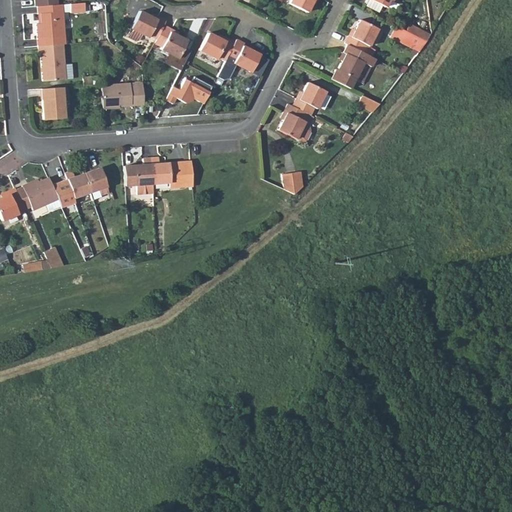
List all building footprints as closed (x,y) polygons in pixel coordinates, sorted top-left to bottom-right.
[(37,8),(58,6),(57,0),(34,0),(35,8),(37,8)] [(289,0),(290,0),(309,10),(313,0),(289,0)] [(392,0),(389,0),(387,5),(398,10),(400,4),(392,0)] [(83,4),(70,5),(71,15),(83,14),(83,4)] [(37,8),(38,16),(39,15),(40,23),(36,24),(37,47),(62,45),(65,45),(63,6),(58,6),(37,8)] [(160,18),(158,21),(151,17),(142,12),(133,29),(133,30),(144,35),(150,39),(152,36),(158,39),(165,26),(167,22),(160,18)] [(357,28),(353,36),(350,34),(347,42),(350,43),(364,51),(368,45),(370,46),(379,28),(361,19),(357,28)] [(432,31),(411,21),(406,29),(427,39),(428,38),(432,31)] [(173,30),(165,26),(158,39),(156,43),(163,47),(162,49),(172,54),(168,62),(183,70),(190,55),(183,52),(189,41),(179,36),(171,32),(173,30)] [(406,29),(401,40),(419,50),(427,40),(427,39),(406,29)] [(144,35),(133,30),(129,37),(138,42),(140,41),(144,35)] [(228,38),(227,41),(219,36),(210,32),(201,49),(219,59),(221,56),(228,60),(229,57),(237,43),(228,38)] [(261,54),(252,50),(244,46),(246,43),(238,39),(237,43),(229,57),(235,61),(234,62),(252,71),(253,69),(260,72),(267,59),(260,56),(261,54)] [(376,57),(366,51),(364,51),(350,43),(346,51),(348,52),(344,59),(340,69),(356,77),(357,77),(366,60),(373,63),(376,57)] [(37,47),(38,55),(40,55),(42,81),(64,80),(62,45),(37,47)] [(373,63),(366,60),(357,77),(364,81),(373,63)] [(356,77),(340,69),(337,67),(332,78),(351,87),(356,77)] [(81,87),(102,85),(102,77),(81,79),(81,87)] [(306,91),(302,99),(299,98),(295,105),(313,114),(316,107),(319,108),(328,90),(310,82),(306,91)] [(148,107),(146,84),(102,88),(104,112),(122,111),(122,107),(134,106),(134,108),(148,107)] [(41,89),(43,116),(64,114),(62,88),(41,89)] [(356,101),(375,110),(382,102),(361,92),(356,101)] [(285,120),(281,129),(297,138),(306,121),(311,124),(316,115),(313,114),(295,105),(291,103),(286,111),(289,112),(285,120)] [(306,121),(297,138),(303,141),(307,140),(312,130),(311,124),(306,121)] [(350,142),(355,135),(346,130),(342,138),(350,142)] [(139,194),(155,194),(154,184),(153,159),(146,160),(146,166),(126,167),(126,185),(139,184),(139,194)] [(153,159),(154,184),(171,183),(171,189),(194,188),(193,164),(171,165),(161,165),(161,159),(153,159)] [(101,168),(85,174),(91,193),(101,189),(103,195),(110,193),(101,168)] [(66,173),(75,198),(91,193),(85,174),(76,177),(73,171),(66,173)] [(302,174),(284,176),(286,191),(296,196),(304,188),(302,174)] [(49,179),(38,183),(37,180),(22,187),(33,211),(58,200),(49,179)] [(1,199),(0,199),(0,218),(1,221),(24,211),(15,190),(7,193),(9,196),(1,199)] [(75,198),(78,207),(94,203),(91,193),(75,198)] [(41,251),(49,268),(63,265),(54,246),(41,251)]
